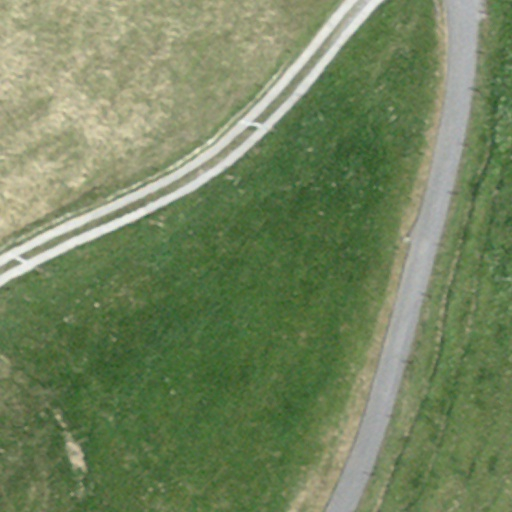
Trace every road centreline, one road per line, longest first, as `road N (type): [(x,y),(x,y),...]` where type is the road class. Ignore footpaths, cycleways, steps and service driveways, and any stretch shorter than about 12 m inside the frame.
road 1 (unclassified): [(338,511),(387,382),(428,231),(462,68),(459,0)]
road 2 (track): [(0,273),(218,159),(263,121),(364,0)]
